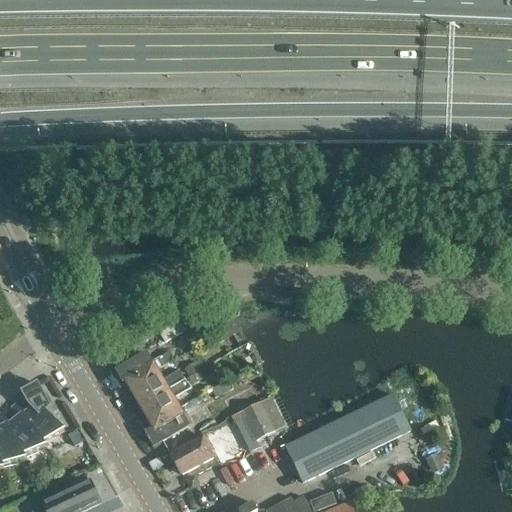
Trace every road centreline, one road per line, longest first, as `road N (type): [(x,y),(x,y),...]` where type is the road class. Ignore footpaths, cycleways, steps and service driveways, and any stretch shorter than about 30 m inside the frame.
road 1 (motorway): [(0,120),(289,106),(511,107)]
road 2 (motorway): [(0,56),(511,61)]
road 3 (motorway): [(511,7),(0,2)]
road 4 (residential): [(511,287),(176,282),(134,291),(52,331)]
road 5 (tertiary): [(157,511),(52,331)]
